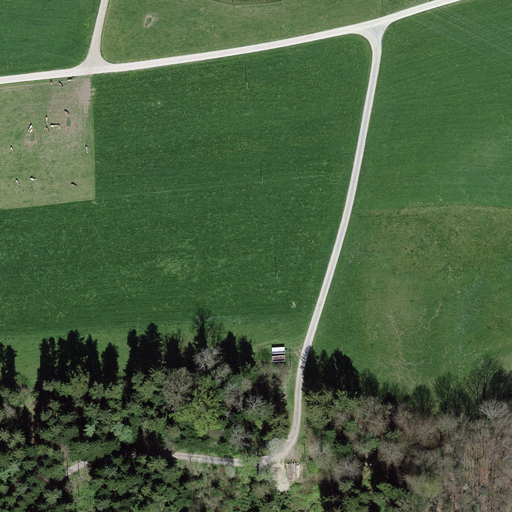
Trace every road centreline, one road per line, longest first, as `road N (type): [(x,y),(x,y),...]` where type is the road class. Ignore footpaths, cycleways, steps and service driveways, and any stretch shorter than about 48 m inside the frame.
road 1 (track): [(34,511),(67,472),(112,452),(239,462),(263,460),(290,440),(303,354),(355,174),(376,22)]
road 2 (track): [(448,0),(221,53),(0,80)]
